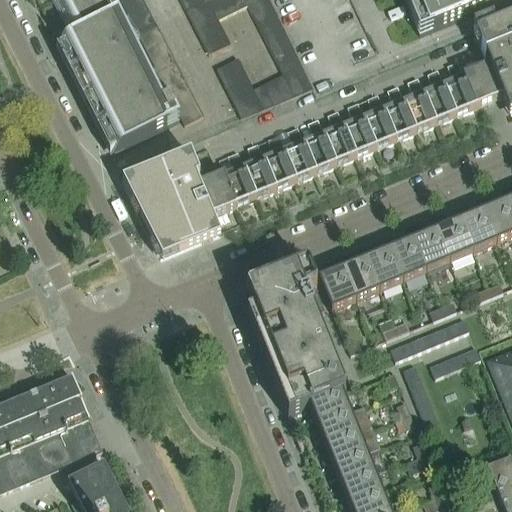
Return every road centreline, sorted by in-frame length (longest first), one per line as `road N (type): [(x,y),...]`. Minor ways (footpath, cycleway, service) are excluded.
road 1 (residential): [(152,302),(0,3)]
road 2 (residential): [(205,282),(511,159)]
road 3 (residential): [(296,511),(205,282)]
road 4 (residential): [(83,333),(174,511)]
road 5 (residential): [(0,169),(83,333)]
